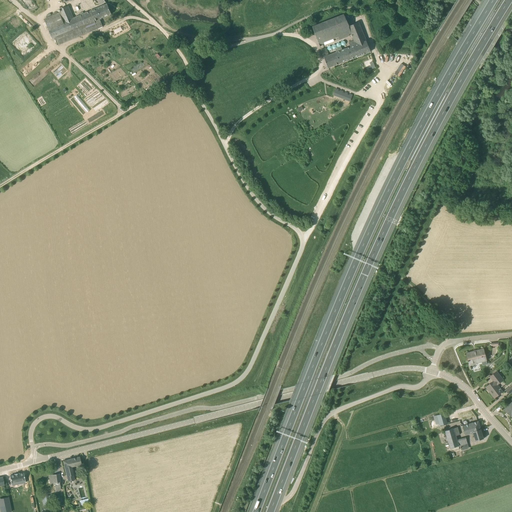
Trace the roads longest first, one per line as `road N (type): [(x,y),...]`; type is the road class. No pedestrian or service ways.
road 1 (unclassified): [(35,461),(31,430),(41,418),(98,429),(234,384),(302,250),(299,233),(272,216),(241,177),(189,73)]
road 2 (motorway): [(270,511),(407,181),(509,0)]
road 3 (motorway): [(493,0),(353,268),(256,511)]
road 4 (unclassified): [(35,461),(401,369),(432,372)]
road 5 (track): [(0,185),(189,73),(173,41),(128,0)]
road 6 (track): [(123,112),(57,48),(126,18),(161,29)]
road 7 (unclassified): [(309,17),(208,54),(189,73)]
